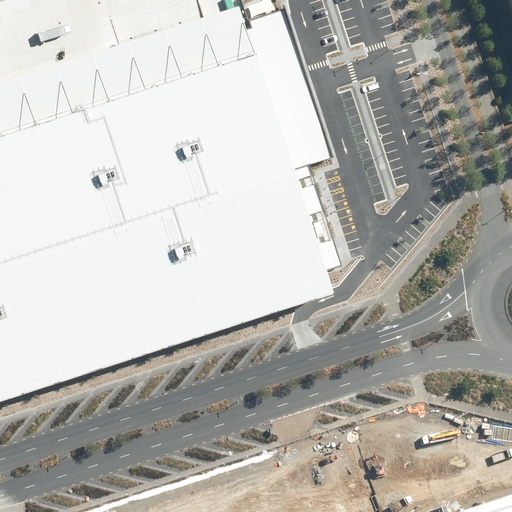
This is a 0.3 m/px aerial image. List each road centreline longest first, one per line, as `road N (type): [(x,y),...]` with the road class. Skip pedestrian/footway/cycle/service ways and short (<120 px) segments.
road 1 (tertiary): [(493,353),(410,364),(0,496)]
road 2 (tertiary): [(0,460),(399,330),(436,315),(475,279)]
road 3 (unclassified): [(502,246),(426,0)]
road 4 (unclassified): [(453,0),(511,177)]
